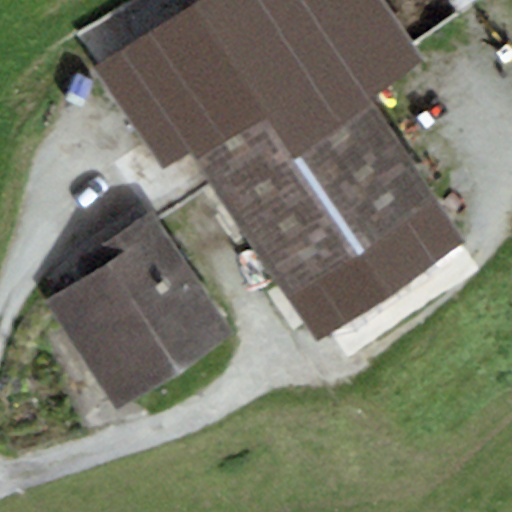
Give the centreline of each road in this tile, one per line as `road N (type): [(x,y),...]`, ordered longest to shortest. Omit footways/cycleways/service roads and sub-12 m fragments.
road 1 (track): [(0,481),(187,418),(233,392),(266,336),(237,265)]
road 2 (track): [(0,324),(57,212),(195,75)]
